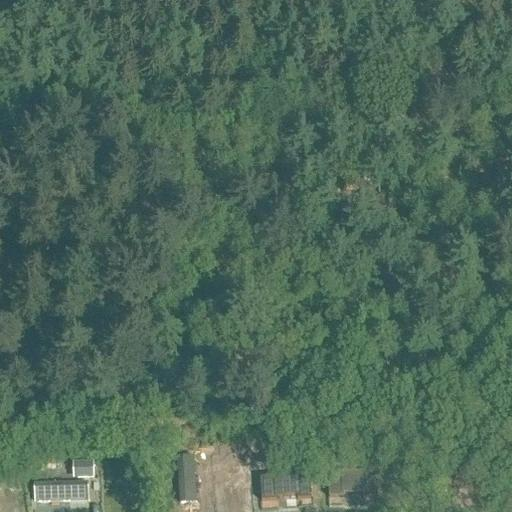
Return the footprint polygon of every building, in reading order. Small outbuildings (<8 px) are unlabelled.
[(95,467),(73,468),(74,482),(95,482),(95,467)] [(511,511),(511,471),(488,471),(488,511),(511,511)] [(379,477),(329,477),(330,501),(344,501),(344,498),(363,498),(363,501),(378,501),(379,477)] [(313,478),(260,481),(262,504),(278,503),(278,501),(298,500),(298,502),(314,501),(313,478)] [(88,486),(35,488),(36,508),(90,506),(88,486)] [(127,492),(127,511),(168,511),(169,492),(127,492)] [(191,492),(191,511),(232,511),(232,492),(191,492)]
